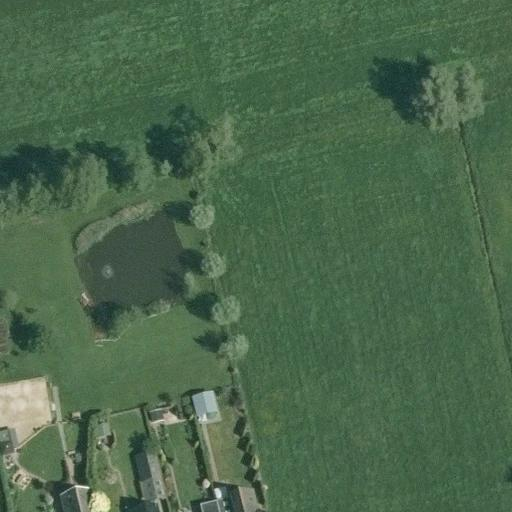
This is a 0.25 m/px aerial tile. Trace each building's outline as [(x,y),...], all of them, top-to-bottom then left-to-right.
[(210,396),(193,401),(196,415),(214,410),(210,396)] [(148,414),(151,424),(162,421),(159,411),(148,414)] [(108,426),(94,429),(96,441),(110,438),(108,426)] [(13,458),(11,446),(0,448),(0,453),(2,461),(13,458)] [(140,485),(159,481),(152,453),(133,458),(140,485)] [(62,511),(91,511),(87,493),(60,500),(62,511)] [(255,511),(251,495),(229,500),(215,504),(216,511),(255,511)]
